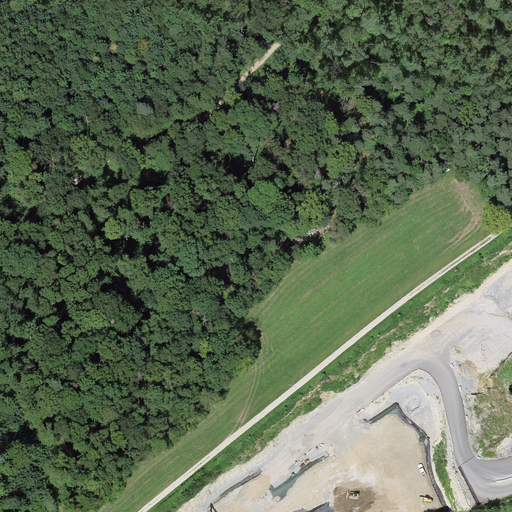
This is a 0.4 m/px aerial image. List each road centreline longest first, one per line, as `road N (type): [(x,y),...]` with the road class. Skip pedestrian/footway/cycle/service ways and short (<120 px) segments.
road 1 (track): [(142,511),(511,220)]
road 2 (track): [(0,242),(87,171),(208,113),(323,0)]
